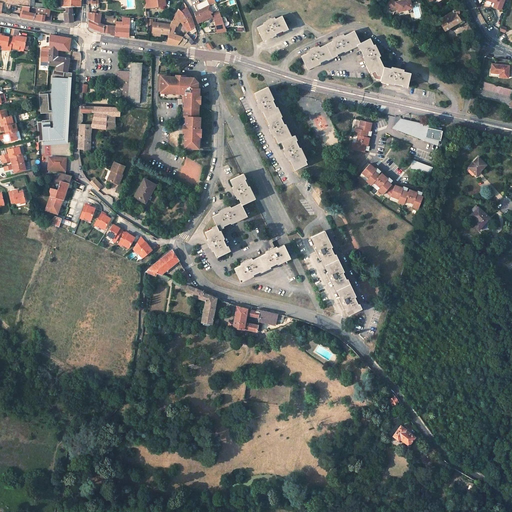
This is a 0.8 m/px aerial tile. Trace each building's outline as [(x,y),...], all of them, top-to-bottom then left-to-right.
[(55,7),(56,5),(35,2),(35,0),(30,0),(30,7),(37,8),(40,8),(49,9),(49,7),(51,7),(52,6),(55,7)] [(59,11),(64,11),(66,11),(66,7),(73,7),(80,7),(80,0),(61,0),(61,6),(56,5),(55,7),(52,6),(51,7),(49,7),(49,9),(50,10),(53,10),(59,11)] [(408,0),(397,0),(393,1),(391,0),(387,0),(385,6),(392,10),(396,8),(397,11),(410,7),(408,0)] [(501,11),(504,0),(490,0),(496,2),(493,8),(501,11)] [(195,14),(198,23),(212,16),(211,13),(210,13),(207,6),(200,10),(195,14)] [(64,11),(65,22),(72,22),(73,22),(73,11),(73,7),(66,7),(66,11),(64,11)] [(23,17),(33,19),(35,15),(45,16),(49,16),(50,10),(49,9),(40,8),(37,8),(36,14),(30,12),(23,11),(22,15),(20,15),(20,17),(23,17)] [(191,16),(188,9),(186,11),(183,13),(181,12),(180,10),(178,9),(175,15),(184,21),(191,16)] [(452,11),(439,19),(445,31),(461,20),(458,15),(459,14),(460,13),(460,12),(459,11),(459,10),(458,10),(458,9),(457,9),(456,9),(452,11)] [(53,10),(50,10),(49,16),(45,16),(44,21),(50,22),(52,22),(53,10)] [(212,16),(213,20),(214,20),(217,33),(226,31),(219,10),(213,12),(211,13),(212,16)] [(116,26),(106,25),(100,24),(101,14),(97,13),(88,12),(88,22),(88,27),(105,33),(110,33),(110,34),(115,36),(116,26)] [(183,37),(177,35),(177,34),(174,32),(176,26),(178,21),(182,23),(184,21),(175,15),(172,21),(170,25),(154,23),(153,32),(161,33),(168,34),(167,42),(166,44),(175,44),(178,45),(183,37)] [(185,27),(193,21),(192,19),(191,16),(184,21),(182,23),(185,27)] [(263,25),(256,28),(262,40),(272,36),(272,37),(276,35),(275,34),(283,30),(288,28),(282,16),(275,19),(275,18),(263,23),(263,25)] [(122,18),(122,21),(116,21),(116,26),(115,36),(128,37),(129,29),(133,29),(133,19),(124,18),(122,18)] [(193,21),(185,27),(188,32),(190,30),(195,27),(193,21)] [(469,32),(467,25),(461,27),(463,34),(469,32)] [(19,47),(25,48),(24,50),(28,50),(30,43),(28,43),(26,42),(26,38),(17,36),(18,29),(14,28),(13,37),(12,39),(11,50),(15,51),(15,50),(19,51),(19,49),(19,47)] [(308,53),(301,56),(307,68),(316,63),(317,65),(320,63),(320,62),(327,58),(337,54),(344,50),(345,52),(348,50),(347,49),(358,43),(360,42),(355,30),(344,35),(344,34),(332,39),(333,40),(320,47),(319,45),(307,51),(308,53)] [(7,49),(11,50),(12,39),(9,38),(9,37),(0,35),(0,46),(3,47),(3,45),(7,46),(7,49)] [(69,51),(71,38),(69,38),(50,35),(49,48),(58,49),(69,51)] [(195,40),(189,36),(186,40),(183,37),(178,45),(184,46),(184,45),(189,46),(195,40)] [(408,86),(411,73),(403,71),(404,69),(391,67),(391,68),(384,66),(379,56),(380,55),(375,44),(373,45),(370,38),(360,42),(358,43),(361,49),(364,56),(363,56),(364,60),(366,59),(372,72),(375,71),(377,74),(382,75),(381,79),(391,82),(391,83),(394,84),(395,83),(402,84),(408,86)] [(49,48),(42,47),(41,61),(49,61),(49,55),(49,48)] [(58,49),(49,48),(49,55),(58,57),(58,49)] [(73,59),(81,60),(81,57),(81,52),(80,52),(74,51),(73,57),(73,59)] [(58,57),(49,55),(49,61),(48,65),(54,66),(52,77),(52,93),(40,94),(41,113),(49,113),(50,120),(42,120),(42,122),(37,123),(38,140),(43,140),(44,142),(52,141),(51,135),(66,134),(69,77),(66,77),(66,71),(68,72),(70,58),(58,57)] [(119,70),(117,83),(124,84),(122,103),(128,103),(139,104),(142,63),(131,62),(130,72),(119,70)] [(491,72),(500,73),(500,77),(507,78),(508,66),(492,64),(491,72)] [(375,71),(372,72),(375,78),(381,79),(382,75),(377,74),(375,71)] [(185,120),(185,126),(183,126),(183,133),(185,133),(185,139),(185,145),(187,145),(187,149),(190,149),(190,151),(192,151),(192,149),(199,150),(199,142),(199,137),(201,137),(201,130),(199,130),(200,118),(198,118),(198,109),(198,104),(200,104),(200,96),(199,96),(197,96),(198,92),(198,89),(198,80),(197,78),(185,78),(175,77),(169,77),(158,76),(158,92),(160,92),(160,94),(164,94),(164,95),(165,96),(168,96),(169,95),(169,94),(172,95),(177,95),(179,95),(180,95),(182,96),(182,104),(184,104),(184,109),(183,112),(183,117),(185,117),(185,120)] [(68,134),(71,78),(69,77),(66,134),(51,135),(52,141),(44,142),(44,144),(67,143),(68,134)] [(481,88),(511,96),(511,89),(483,81),(481,88)] [(267,87),(255,93),(258,100),(257,101),(262,112),(263,111),(270,125),(268,125),(274,137),(275,136),(278,143),(282,141),(290,137),(286,128),(287,127),(286,124),(284,125),(281,117),(277,109),(276,107),(273,101),(274,100),(273,96),(271,97),(267,87)] [(78,149),(90,149),(91,133),(91,132),(92,128),(107,129),(117,129),(115,122),(116,116),(120,116),(120,107),(101,107),(93,107),(93,106),(85,106),(81,106),(80,110),(80,113),(92,113),(95,113),(92,125),(80,124),(79,134),(78,149)] [(8,116),(0,118),(0,122),(1,122),(2,126),(13,123),(11,116),(8,116)] [(364,152),(366,145),(367,146),(369,138),(366,137),(368,130),(370,131),(372,123),(360,120),(359,129),(355,128),(354,134),(358,135),(356,144),(353,143),(351,149),(364,152)] [(440,142),(443,130),(441,130),(441,129),(412,122),(412,124),(407,123),(406,120),(400,121),(399,121),(399,122),(398,122),(398,124),(397,129),(420,138),(421,133),(423,134),(422,138),(440,142)] [(2,126),(0,126),(0,131),(5,130),(6,134),(15,132),(18,131),(16,123),(13,123),(2,126)] [(6,134),(0,135),(0,139),(5,138),(6,142),(17,140),(15,132),(6,134)] [(290,160),(295,170),(307,164),(306,161),(301,151),(302,151),(301,148),(300,148),(296,141),(294,136),(292,137),(290,137),(282,141),(285,148),(283,149),(289,160),(290,160)] [(21,154),(19,147),(8,150),(9,154),(1,156),(2,160),(3,159),(21,154)] [(24,162),(22,154),(21,154),(3,159),(4,163),(12,161),(13,165),(24,162)] [(66,160),(66,158),(56,157),(53,158),(52,158),(50,159),(49,161),(48,163),(47,169),(48,169),(48,173),(57,172),(65,174),(66,160)] [(478,157),(469,167),(470,169),(476,175),(479,172),(486,165),(478,157)] [(432,167),(413,160),(411,168),(429,174),(432,167)] [(14,169),(15,173),(26,170),(24,162),(13,165),(5,167),(5,171),(14,169)] [(112,171),(109,180),(118,184),(123,175),(122,174),(125,166),(114,162),(111,170),(112,171)] [(383,194),(391,185),(386,180),(388,178),(381,173),(379,175),(374,171),(376,169),(369,164),(362,172),(368,178),(366,181),(371,185),(374,182),(380,187),(378,190),(383,194)] [(470,169),(468,171),(475,178),(477,176),(476,175),(470,169)] [(69,182),(71,178),(72,175),(65,174),(57,172),(55,179),(53,179),(50,190),(50,191),(50,192),(51,193),(45,210),(58,214),(65,194),(69,182)] [(243,174),(230,180),(234,187),(232,188),(234,192),(238,199),(239,199),(241,203),(242,205),(255,199),(250,190),(251,189),(250,186),(249,186),(245,179),(243,174)] [(97,190),(102,185),(93,177),(88,181),(97,190)] [(144,179),(135,196),(145,202),(155,184),(144,179)] [(417,192),(409,189),(408,192),(402,190),(402,188),(394,185),(390,195),(399,199),(397,202),(404,204),(405,200),(413,203),(412,206),(418,209),(422,196),(416,194),(417,192)] [(25,201),(22,190),(17,192),(18,193),(14,194),(13,191),(9,192),(12,203),(15,202),(16,203),(25,201)] [(234,221),(247,215),(242,205),(241,203),(231,208),(230,206),(224,209),(219,212),(220,213),(213,216),(217,225),(218,226),(219,229),(224,226),(231,223),(231,224),(235,222),(234,221)] [(84,217),(91,220),(95,208),(85,204),(80,218),(83,219),(84,217)] [(490,218),(476,205),(472,210),(474,212),(471,215),(477,222),(474,226),(478,230),(490,218)] [(97,227),(98,225),(105,229),(111,218),(101,213),(94,225),(97,227)] [(59,227),(62,218),(57,217),(55,216),(49,223),(55,225),(59,227)] [(116,242),(123,230),(113,224),(107,234),(113,238),(112,240),(116,242)] [(214,251),(217,257),(229,252),(227,246),(224,239),(220,231),(219,230),(219,229),(218,226),(213,229),(205,232),(208,239),(207,239),(213,251),(214,251)] [(122,245),(123,244),(129,248),(135,237),(126,231),(118,243),(122,245)] [(344,272),(343,268),(342,269),(335,255),(331,247),(333,247),(331,243),(330,244),(324,231),(311,237),(316,247),(315,248),(318,254),(321,259),(322,259),(328,272),(327,273),(329,277),(332,284),(333,283),(340,297),(339,297),(341,302),(344,309),(346,308),(348,315),(361,309),(358,304),(355,297),(356,297),(355,293),(353,294),(346,279),(343,272),(344,272)] [(143,257),(150,248),(141,241),(133,252),(136,254),(137,253),(143,257)] [(241,265),(235,268),(240,280),(250,276),(250,277),(254,275),(253,274),(260,271),(270,266),(278,263),(278,264),(282,262),(281,261),(290,257),(285,245),(278,248),(277,246),(270,249),(265,252),(266,253),(253,260),(252,258),(245,261),(241,263),(241,265)] [(162,275),(179,261),(172,250),(149,269),(158,273),(162,275)] [(342,269),(343,268),(336,254),(335,255),(342,269)] [(185,270),(181,273),(186,281),(190,278),(185,270)] [(156,276),(168,281),(169,278),(162,275),(158,273),(156,276)] [(353,294),(355,293),(348,279),(346,279),(353,294)] [(219,319),(213,318),(217,298),(202,292),(202,291),(197,289),(197,288),(188,285),(188,286),(182,284),(180,287),(186,290),(185,291),(194,295),(194,293),(199,295),(198,298),(206,300),(203,318),(198,318),(197,318),(196,322),(201,322),(203,322),(202,326),(210,327),(211,324),(218,325),(219,319)] [(237,306),(234,322),(229,321),(228,327),(233,328),(233,327),(257,332),(259,325),(246,323),(247,315),(259,317),(260,310),(259,310),(258,310),(257,310),(256,312),(252,310),(248,309),(237,306)] [(260,318),(259,321),(276,325),(277,318),(278,314),(261,310),(260,318)] [(395,395),(389,400),(393,406),(399,402),(395,395)] [(401,426),(393,436),(398,440),(400,438),(409,445),(415,437),(406,430),(401,426)]
